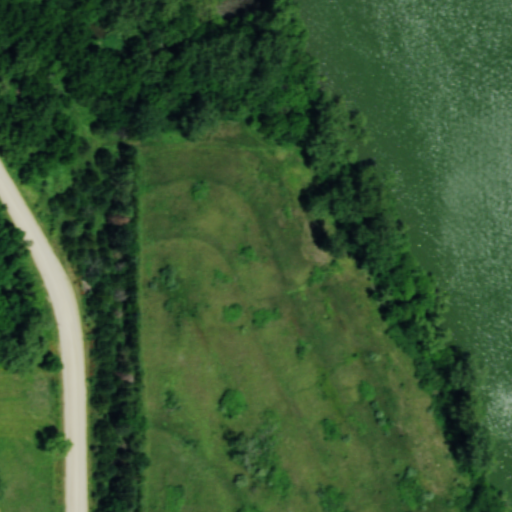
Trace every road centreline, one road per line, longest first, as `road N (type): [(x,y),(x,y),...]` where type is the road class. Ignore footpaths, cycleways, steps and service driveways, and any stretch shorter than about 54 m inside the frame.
road 1 (residential): [(73,359),(58,291),(0,186)]
road 2 (residential): [(75,511),(73,359)]
